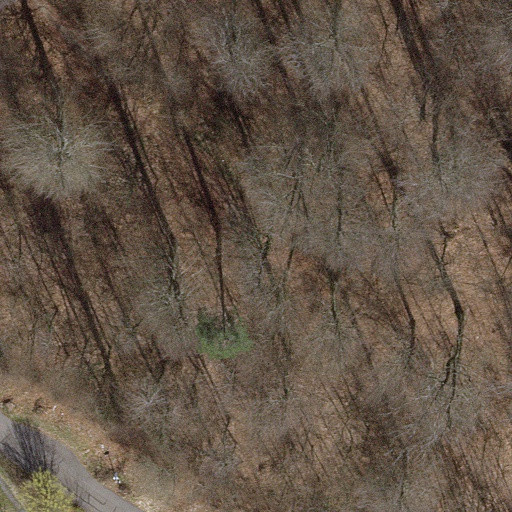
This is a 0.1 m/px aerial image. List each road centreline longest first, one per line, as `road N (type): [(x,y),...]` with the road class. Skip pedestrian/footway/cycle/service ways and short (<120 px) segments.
road 1 (track): [(511,490),(421,405),(40,0)]
road 2 (residential): [(123,511),(0,426)]
